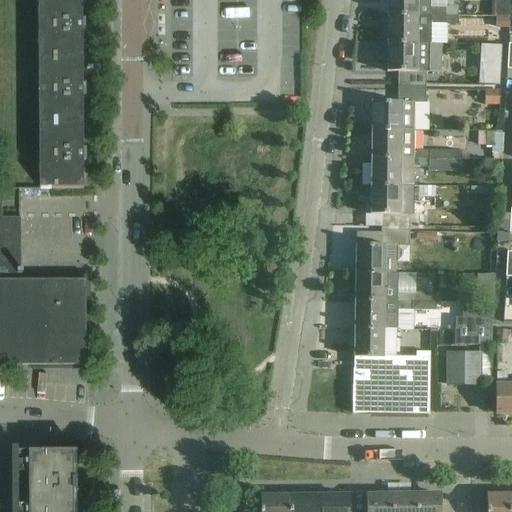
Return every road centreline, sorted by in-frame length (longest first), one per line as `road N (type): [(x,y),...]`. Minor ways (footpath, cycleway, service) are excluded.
road 1 (residential): [(278,445),(334,0)]
road 2 (residential): [(131,425),(132,0)]
road 3 (residential): [(463,451),(278,445)]
road 4 (residential): [(131,425),(0,411)]
